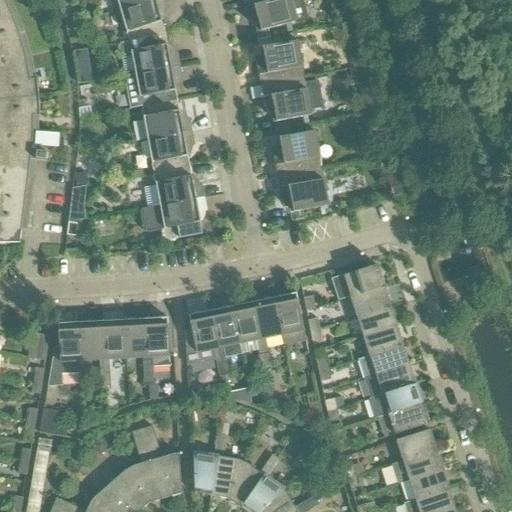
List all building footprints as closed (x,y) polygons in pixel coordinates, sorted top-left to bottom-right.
[(0,0),(0,243),(19,244),(24,210),(24,208),(30,160),(46,162),(47,153),(36,152),(35,152),(36,146),(54,147),(55,135),(37,134),(37,140),(32,140),(33,117),(38,117),(39,117),(39,98),(36,79),(35,79),(30,80),(26,58),(19,35),(13,19),(6,3),(4,0),(0,0)] [(116,0),(120,10),(153,0),(116,0)] [(129,40),(129,42),(165,35),(158,12),(166,10),(163,0),(153,0),(120,10),(126,32),(126,35),(127,38),(129,40)] [(299,0),(242,0),(247,17),(247,18),(248,20),(249,21),(250,22),(252,23),(253,24),(255,24),(257,25),(259,24),(261,31),(299,22),(303,15),(299,0)] [(65,26),(68,36),(83,32),(80,21),(65,26)] [(359,46),(352,22),(340,25),(347,49),(359,46)] [(125,76),(135,75),(179,67),(177,54),(169,55),(165,35),(129,42),(119,43),(120,45),(119,48),(119,51),(121,53),(125,76)] [(256,66),(260,87),(304,79),(304,77),(303,68),(302,68),(297,41),(262,48),(264,55),(263,55),(261,56),(259,57),(258,58),(257,60),(256,61),(256,63),(256,65),(256,66)] [(141,106),(141,108),(177,101),(173,81),(181,79),(179,67),(135,75),(139,103),(141,106)] [(88,82),(86,71),(75,73),(77,84),(88,82)] [(304,79),(260,87),(263,107),(264,108),(264,110),(265,111),(267,113),(268,114),(269,114),(271,115),(273,115),(275,115),(276,122),(311,116),(309,105),(319,103),(316,87),(307,89),(304,80),(304,79)] [(143,117),(147,140),(191,132),(189,120),(181,121),(177,101),(141,108),(142,109),(141,112),(141,115),(143,117)] [(153,171),(154,173),(189,166),(186,146),(193,145),(191,132),(147,140),(152,163),(151,166),(152,169),(153,171)] [(273,157),(276,177),(321,169),(321,167),(320,158),(319,158),(314,132),(279,138),(280,145),(279,146),(277,147),(276,148),(274,149),(274,151),(273,152),(273,154),(273,156),(273,157)] [(144,189),(147,208),(203,198),(201,185),(193,187),(189,166),(154,173),(154,175),(153,178),(154,181),(155,183),(156,186),(144,189)] [(321,169),(276,177),(280,198),(281,199),(282,201),(283,202),(284,204),(286,204),(287,205),(289,205),(292,205),(293,213),(328,206),(323,180),(324,179),(321,171),(321,169)] [(77,175),(78,186),(88,185),(87,174),(77,175)] [(404,194),(401,179),(389,181),(392,196),(404,194)] [(70,206),(70,210),(84,207),(86,187),(72,189),(70,206)] [(203,198),(147,208),(141,210),(145,232),(164,228),(164,229),(163,233),(163,237),(166,240),(170,241),(173,240),(176,238),(202,233),(198,212),(206,211),(203,198)] [(68,223),(67,236),(75,237),(77,224),(68,223)] [(339,302),(350,298),(384,287),(377,266),(348,275),(332,280),(339,302)] [(350,298),(356,318),(390,307),(384,287),(350,298)] [(296,293),(274,298),(282,336),(283,335),(285,345),(306,341),(296,293)] [(303,298),(306,311),(315,309),(312,296),(303,298)] [(274,298),(252,302),(260,340),(265,339),(282,336),(274,298)] [(252,302),(232,307),(241,354),(258,351),(259,355),(268,353),(265,339),(260,340),(252,302)] [(232,307),(210,311),(218,349),(223,348),(225,358),(241,354),(232,307)] [(356,318),(363,337),(396,326),(390,307),(356,318)] [(218,349),(210,311),(188,316),(196,353),(213,350),(216,364),(226,362),(225,358),(223,348),(218,349)] [(167,318),(145,320),(147,358),(152,358),(170,357),(167,318)] [(308,321),(310,331),(319,329),(317,319),(308,321)] [(145,320),(123,321),(125,359),(142,358),(143,373),(152,372),(152,358),(147,358),(145,320)] [(123,321),(101,322),(104,360),(108,360),(125,359),(123,321)] [(101,322),(80,323),(82,362),(99,361),(100,375),(109,374),(108,360),(104,360),(101,322)] [(83,374),(82,362),(80,323),(57,324),(59,347),(54,347),(47,388),(61,387),(60,375),(83,374)] [(363,337),(369,356),(402,346),(396,326),(363,337)] [(319,329),(310,331),(312,342),(322,340),(319,329)] [(49,336),(31,333),(27,358),(45,361),(49,336)] [(359,360),(365,379),(409,365),(402,346),(369,356),(359,360)] [(268,353),(259,355),(262,369),(266,368),(271,367),(268,353)] [(316,361),(318,371),(328,370),(325,359),(316,361)] [(226,362),(216,364),(219,378),(224,377),(228,376),(226,362)] [(371,398),(381,395),(415,385),(409,365),(365,379),(371,398)] [(35,368),(33,381),(42,382),(44,370),(35,368)] [(328,370),(318,371),(320,382),(330,380),(328,370)] [(152,372),(143,373),(144,387),(148,387),(153,386),(152,372)] [(109,374),(100,375),(101,389),(105,389),(110,389),(109,374)] [(42,382),(33,381),(31,393),(40,395),(42,382)] [(263,406),(273,404),(269,385),(259,387),(263,406)] [(381,395),(387,415),(421,404),(415,385),(381,395)] [(248,391),(229,394),(230,399),(252,404),(250,390),(248,391)] [(204,411),(225,416),(228,404),(207,399),(204,411)] [(324,401),(327,412),(336,410),(334,399),(324,401)] [(309,405),(312,419),(321,417),(318,403),(309,405)] [(421,404),(387,415),(378,418),(384,438),(428,425),(421,404)] [(28,409),(26,421),(35,423),(37,410),(28,409)] [(336,410),(327,412),(329,422),(339,420),(336,410)] [(43,411),(40,433),(53,435),(55,428),(50,427),(53,413),(43,411)] [(220,418),(215,445),(225,447),(226,436),(221,435),(224,419),(220,418)] [(35,423),(26,421),(24,434),(33,435),(35,423)] [(126,471),(125,471),(149,504),(181,494),(179,454),(173,455),(158,459),(155,449),(159,448),(152,426),(131,432),(141,464),(133,466),(126,471)] [(396,441),(402,461),(436,451),(429,430),(396,441)] [(37,450),(26,511),(38,511),(48,453),(50,453),(52,441),(39,439),(37,450)] [(336,442),(339,453),(348,449),(345,439),(336,442)] [(194,493),(212,496),(218,457),(223,458),(225,447),(215,445),(213,456),(197,453),(192,454),(194,493)] [(22,449),(20,461),(28,463),(31,451),(22,449)] [(397,484),(409,481),(442,470),(436,451),(402,461),(391,465),(397,484)] [(266,464),(274,470),(280,461),(276,458),(272,455),(266,464)] [(227,499),(242,462),(238,461),(223,458),(218,457),(212,496),(227,499)] [(28,463),(20,461),(18,474),(26,475),(28,463)] [(227,499),(241,509),(264,476),(267,479),(274,470),(266,464),(260,473),(246,464),(242,462),(227,499)] [(344,469),(347,479),(356,476),(353,466),(344,469)] [(409,481),(415,500),(448,489),(442,470),(409,481)] [(94,498),(90,505),(101,511),(139,511),(149,504),(125,471),(94,498)] [(241,509),(245,511),(259,511),(283,490),(280,487),(267,479),(264,476),(241,509)] [(356,476),(347,479),(351,489),(360,486),(356,476)] [(405,511),(444,511),(454,509),(448,489),(415,500),(403,504),(405,511)] [(306,511),(309,511),(304,503),(295,508),(287,494),(283,490),(259,511),(306,511)] [(15,497),(12,509),(21,511),(23,498),(15,497)] [(304,503),(309,511),(318,505),(316,501),(313,497),(304,503)] [(101,511),(90,505),(86,511),(56,499),(50,511),(101,511)]
